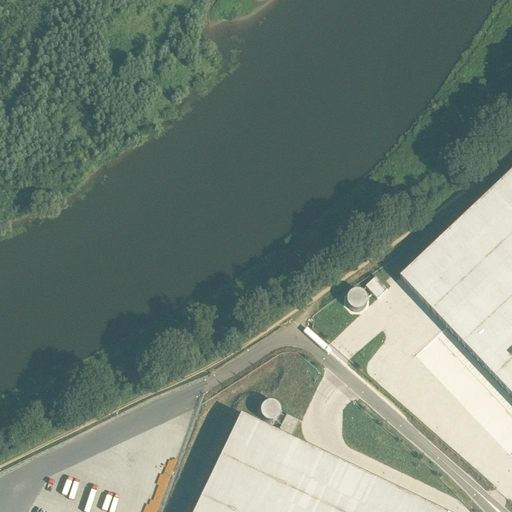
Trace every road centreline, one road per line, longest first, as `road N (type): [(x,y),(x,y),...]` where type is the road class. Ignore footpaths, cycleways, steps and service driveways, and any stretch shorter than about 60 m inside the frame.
road 1 (track): [(511,144),(444,206),(249,342),(0,466)]
road 2 (unclassified): [(207,386),(282,338),(302,338),(499,511)]
